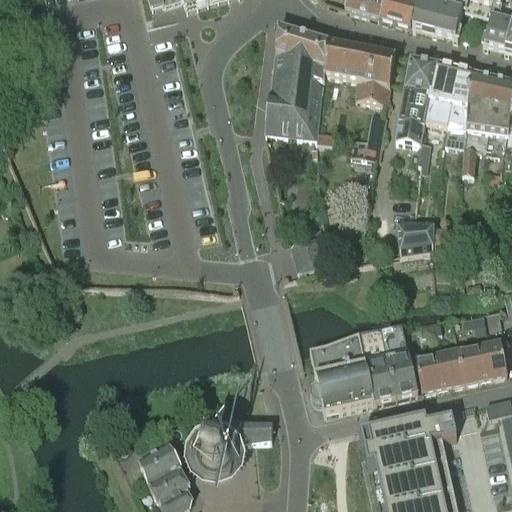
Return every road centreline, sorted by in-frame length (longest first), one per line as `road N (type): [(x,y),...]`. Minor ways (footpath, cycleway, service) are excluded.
road 1 (residential): [(294,442),(233,153)]
road 2 (residential): [(511,74),(322,28),(281,0)]
road 3 (residential): [(294,442),(511,393)]
road 4 (residential): [(233,153),(213,74),(216,47),(272,0)]
